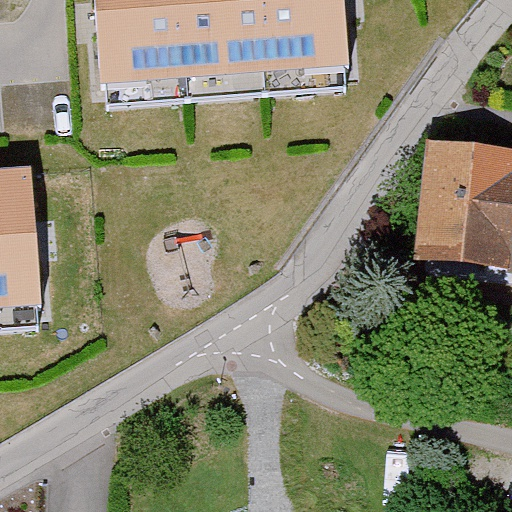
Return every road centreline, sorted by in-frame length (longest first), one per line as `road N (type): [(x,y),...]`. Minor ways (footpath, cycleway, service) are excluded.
road 1 (residential): [(511,3),(449,72),(257,336)]
road 2 (residential): [(257,336),(149,379),(0,467)]
road 3 (residential): [(257,336),(310,386),(351,404),(511,444)]
